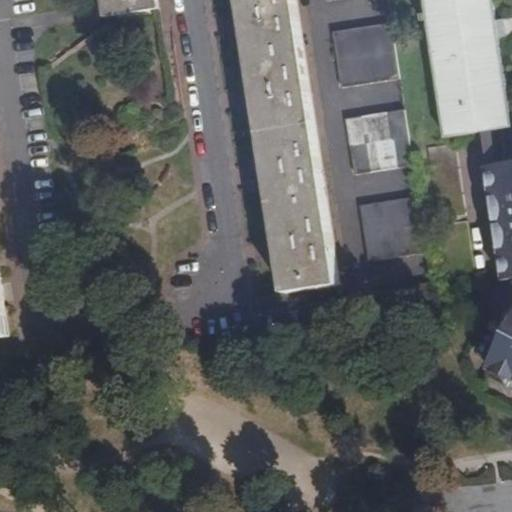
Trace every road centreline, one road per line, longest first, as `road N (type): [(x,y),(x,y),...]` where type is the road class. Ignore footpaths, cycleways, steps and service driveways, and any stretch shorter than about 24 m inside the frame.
road 1 (residential): [(235,309),(188,0)]
road 2 (residential): [(0,92),(46,342)]
road 3 (residential): [(235,309),(46,342)]
